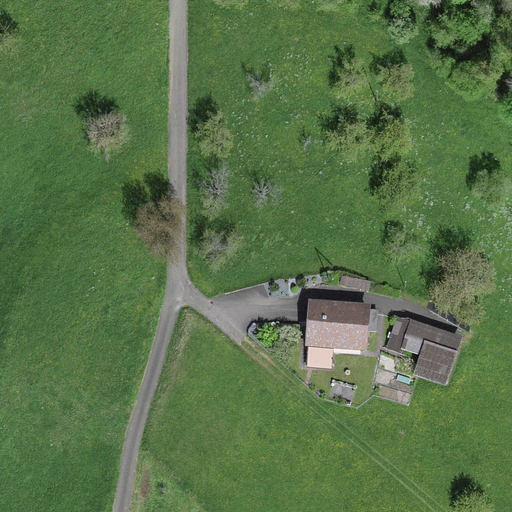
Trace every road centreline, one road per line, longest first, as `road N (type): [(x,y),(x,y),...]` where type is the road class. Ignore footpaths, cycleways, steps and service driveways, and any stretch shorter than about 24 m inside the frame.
road 1 (track): [(174,281),(178,0)]
road 2 (track): [(236,334),(440,511)]
road 3 (track): [(121,511),(174,281)]
